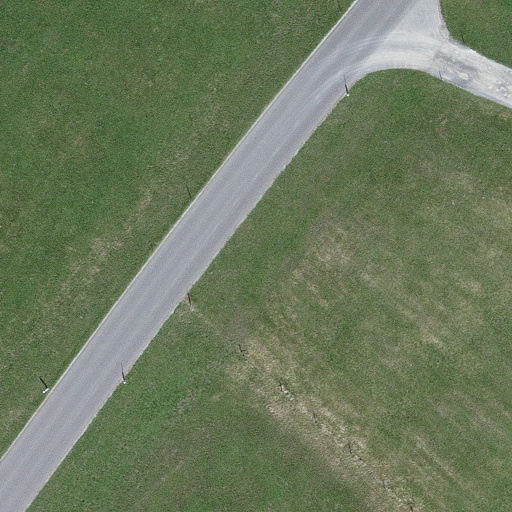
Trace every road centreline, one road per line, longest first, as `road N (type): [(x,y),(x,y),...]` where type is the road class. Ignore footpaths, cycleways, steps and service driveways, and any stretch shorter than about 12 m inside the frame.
road 1 (tertiary): [(0,509),(370,29)]
road 2 (residential): [(370,29),(511,89)]
